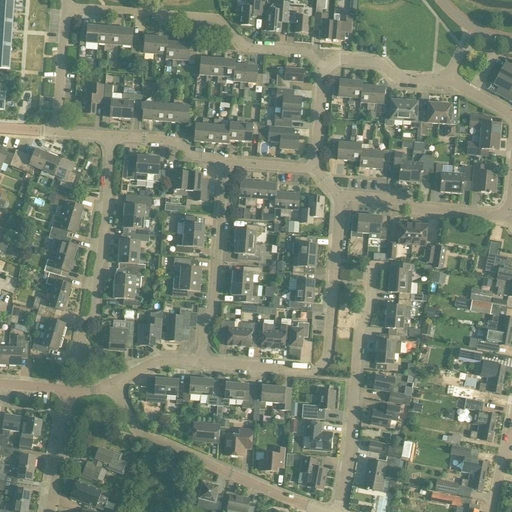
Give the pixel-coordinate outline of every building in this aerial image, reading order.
[(0,0),(0,10),(13,11),(13,0),(0,0)] [(247,1),(246,8),(242,8),(241,26),(253,27),(254,19),(256,18),(262,17),(262,0),(258,0),(259,2),(247,1)] [(280,33),(281,23),(287,24),(288,20),(289,1),(286,1),(286,3),(277,2),(276,11),(268,10),(266,32),(280,33)] [(308,35),(309,17),(311,17),(312,9),(305,9),(305,5),(296,5),(296,1),(289,1),(288,20),(295,21),(294,34),(308,35)] [(0,22),(12,23),(13,11),(0,10),(0,22)] [(313,31),(320,32),(320,40),(331,41),(333,23),(327,22),(328,15),(314,14),(313,31)] [(333,15),(333,23),(331,41),(343,42),(344,34),(351,35),(352,17),(340,16),(339,15),(333,15)] [(0,33),(11,35),(12,23),(0,22),(0,33)] [(85,46),(86,44),(97,45),(99,27),(87,26),(86,34),(80,34),(79,46),(85,46)] [(97,45),(104,45),(104,51),(108,52),(110,28),(99,27),(97,45)] [(113,46),(120,47),(121,29),(110,28),(108,52),(112,52),(113,46)] [(120,47),(131,47),(130,56),(137,56),(138,44),(132,44),(133,30),(121,29),(120,47)] [(0,45),(10,46),(11,35),(0,33),(0,45)] [(144,45),(138,44),(137,56),(143,57),(143,54),(154,55),(156,38),(144,37),(144,45)] [(158,62),(159,56),(166,56),(167,43),(167,39),(156,38),(154,55),(154,61),(158,62)] [(176,67),(177,61),(178,44),(167,43),(166,56),(165,60),(172,61),(172,67),(176,67)] [(195,53),(189,52),(190,45),(178,44),(177,61),(188,62),(188,64),(194,65),(195,53)] [(0,57),(9,58),(10,46),(0,45),(0,57)] [(0,69),(9,70),(9,58),(0,57),(0,69)] [(210,83),(211,77),(212,60),(200,59),(199,76),(206,77),(206,83),(210,83)] [(211,77),(218,78),(217,84),(221,84),(223,60),(212,60),(211,77)] [(225,84),(226,78),(233,79),(235,65),(235,61),(223,60),(221,84),(225,84)] [(511,62),(510,66),(505,64),(499,74),(511,81),(511,62)] [(244,90),(244,84),(246,66),(235,65),(233,79),(233,83),(240,83),(239,90),(244,90)] [(262,75),(257,75),(257,67),(246,66),(244,84),(255,85),(255,87),(262,87),(262,75)] [(275,89),(277,89),(289,90),(289,82),(302,83),(303,70),(285,69),(285,76),(277,76),(275,89)] [(511,102),(511,87),(511,88),(511,87),(511,81),(499,74),(493,85),(498,88),(495,94),(511,103),(511,102)] [(339,81),(338,89),(332,88),(332,100),(338,100),(338,98),(349,99),(351,82),(339,81)] [(353,105),(353,99),(360,100),(360,104),(362,82),(351,82),(349,99),(349,105),(353,105)] [(360,104),(367,104),(367,111),(371,111),(373,87),(362,87),(362,83),(362,82),(360,104)] [(89,84),(88,96),(81,95),(80,114),(95,115),(95,106),(102,106),(104,85),(89,84)] [(104,93),(102,117),(110,117),(110,118),(121,119),(123,95),(111,94),(112,86),(105,86),(104,93)] [(376,105),(383,106),(385,88),(373,87),(371,111),(376,111),(376,105)] [(275,108),(282,109),(300,110),(301,98),(293,98),(294,90),(289,90),(277,89),(275,108)] [(123,95),(121,119),(132,120),(132,113),(134,113),(135,108),(140,108),(141,96),(123,95)] [(143,103),(142,121),(153,122),(155,98),(151,98),(151,104),(143,103)] [(155,98),(153,122),(165,123),(166,105),(159,105),(160,98),(155,98)] [(166,105),(165,123),(176,124),(178,100),(174,99),(173,106),(166,105)] [(178,100),(176,124),(188,124),(189,107),(182,106),(182,100),(178,100)] [(393,127),(394,121),(402,122),(404,102),(390,101),(390,110),(385,109),(384,126),(393,127)] [(402,122),(411,122),(410,128),(417,129),(417,138),(419,139),(419,135),(420,123),(421,112),(416,112),(417,103),(404,102),(402,122)] [(428,104),(427,123),(420,123),(419,135),(426,136),(427,130),(431,130),(431,124),(438,125),(440,105),(428,104)] [(456,126),(450,126),(452,106),(440,105),(438,125),(445,125),(444,137),(455,138),(456,126)] [(282,109),(282,115),(275,114),(274,127),(291,129),(292,121),(299,122),(300,110),(282,109)] [(475,137),(480,137),(499,138),(500,125),(491,124),(492,117),(470,115),(469,129),(476,129),(475,137)] [(237,118),(237,124),(230,124),(228,145),(229,141),(240,142),(241,124),(242,118),(237,118)] [(203,119),(202,125),(195,125),(194,142),(206,143),(207,126),(207,120),(203,119)] [(214,126),(207,126),(206,143),(217,144),(218,120),(214,120),(214,126)] [(229,127),(222,127),(223,121),(218,120),(217,144),(228,145),(230,124),(229,124),(229,127)] [(253,123),(253,125),(241,124),(240,142),(251,143),(252,135),(258,136),(259,124),(253,123)] [(268,142),(280,143),(280,149),(297,150),(298,136),(293,136),(294,129),(291,129),(274,127),(269,127),(268,142)] [(488,158),(488,151),(498,151),(499,138),(480,137),(480,144),(467,143),(466,156),(488,158)] [(350,138),(349,144),(348,162),(359,163),(359,168),(359,169),(361,145),(354,145),(355,138),(350,138)] [(331,152),(337,153),(337,161),(348,162),(349,144),(338,143),(339,141),(332,141),(331,152)] [(424,152),(425,143),(415,142),(414,150),(424,152)] [(368,145),(368,152),(361,151),(361,145),(359,169),(370,169),(372,152),(373,146),(368,145)] [(0,171),(3,164),(9,166),(14,155),(1,150),(0,152),(0,171)] [(34,168),(41,171),(47,155),(35,150),(31,160),(25,157),(20,170),(32,175),(34,168)] [(383,153),(372,152),(370,169),(382,170),(383,163),(389,163),(390,152),(390,151),(384,151),(383,153)] [(393,168),(400,169),(398,182),(410,183),(411,163),(406,162),(407,158),(403,154),(390,152),(389,163),(393,163),(393,168)] [(9,166),(15,168),(20,155),(15,153),(14,155),(9,166)] [(15,168),(20,170),(25,157),(20,155),(15,168)] [(60,160),(47,155),(41,171),(54,176),(60,160)] [(423,156),(418,164),(411,163),(410,183),(421,184),(422,169),(433,170),(434,157),(423,156)] [(129,180),(146,182),(148,157),(137,157),(137,162),(129,162),(128,168),(127,168),(126,179),(129,179),(129,180)] [(159,158),(148,157),(146,182),(163,183),(164,171),(158,171),(159,158)] [(54,176),(55,176),(54,178),(57,179),(58,182),(61,183),(59,186),(70,190),(76,175),(70,172),(73,165),(60,160),(54,176)] [(435,180),(441,180),(439,193),(451,194),(452,174),(441,173),(442,165),(436,165),(435,180)] [(471,190),(478,191),(478,192),(495,194),(496,181),(491,181),(492,173),(486,173),(487,166),(473,165),(471,190)] [(464,167),(464,175),(452,174),(451,194),(462,195),(463,182),(469,182),(471,168),(464,167)] [(180,197),(180,191),(187,191),(189,174),(176,173),(176,175),(168,174),(166,196),(180,197)] [(209,181),(201,180),(201,175),(189,174),(187,191),(193,192),(193,202),(207,203),(209,181)] [(238,198),(245,199),(245,206),(250,207),(252,183),(240,182),(238,198)] [(256,200),(263,200),(264,184),(252,183),(250,207),(256,207),(256,200)] [(268,208),(274,209),(276,185),(264,184),(263,200),(269,201),(268,208)] [(280,217),(285,218),(287,194),(276,193),(276,185),(274,209),(281,210),(280,217)] [(56,214),(62,216),(79,221),(82,208),(76,206),(78,200),(57,194),(54,206),(58,207),(56,214)] [(300,195),(287,194),(285,218),(287,218),(286,223),(288,223),(288,227),(286,227),(285,233),(298,234),(299,223),(290,222),(290,218),(291,218),(291,211),(298,211),(300,195)] [(313,225),(314,218),(322,218),(323,199),(309,198),(308,210),(301,209),(300,224),(313,225)] [(129,199),(128,206),(124,205),(124,217),(149,219),(150,208),(152,208),(152,201),(129,199)] [(62,216),(60,224),(53,222),(50,233),(67,238),(68,232),(75,234),(79,221),(62,216)] [(362,239),(362,234),(368,235),(370,217),(358,216),(352,216),(350,238),(362,239)] [(131,229),(130,235),(149,237),(149,231),(148,231),(149,219),(124,217),(123,229),(131,229)] [(203,237),(204,225),(205,219),(178,217),(176,235),(177,235),(183,236),(203,237)] [(387,229),(380,228),(381,218),(370,217),(368,235),(369,235),(368,239),(386,241),(387,229)] [(398,245),(412,246),(413,225),(400,224),(398,245)] [(427,226),(413,225),(412,246),(425,247),(427,226)] [(246,226),(246,232),(236,231),(235,243),(255,244),(255,238),(258,238),(261,235),(261,233),(263,233),(263,227),(246,226)] [(0,238),(9,242),(10,242),(13,233),(0,227),(0,238)] [(50,254),(56,255),(73,260),(77,247),(70,245),(71,239),(67,238),(50,233),(48,239),(53,241),(52,246),(53,246),(50,254)] [(130,235),(130,241),(120,241),(119,252),(139,254),(140,242),(149,243),(149,237),(130,235)] [(202,249),(203,237),(183,236),(177,235),(177,247),(175,247),(175,253),(189,254),(189,248),(202,249)] [(0,251),(5,253),(9,242),(0,238),(0,251)] [(317,245),(306,245),(307,239),(295,238),(295,243),(293,243),(292,255),(298,256),(316,257),(317,245)] [(259,251),(254,250),(255,244),(235,243),(234,254),(238,255),(237,261),(260,262),(261,256),(259,256),(259,251)] [(395,261),(397,244),(388,243),(386,260),(395,261)] [(424,264),(433,265),(435,247),(427,246),(424,264)] [(433,269),(443,270),(446,248),(436,247),(433,269)] [(126,265),(125,271),(145,272),(145,266),(138,265),(139,254),(119,252),(118,264),(126,265)] [(56,255),(54,262),(47,261),(44,272),(49,274),(60,277),(62,271),(69,273),(73,260),(56,255)] [(497,281),(497,282),(511,284),(511,269),(509,269),(511,259),(488,255),(485,271),(497,273),(496,281),(497,281)] [(298,256),(297,267),(293,267),(292,273),(304,274),(305,268),(315,269),(316,257),(298,256)] [(180,273),(180,279),(200,281),(201,269),(192,269),(193,260),(174,259),(173,268),(175,271),(177,273),(180,273)] [(401,264),(400,271),(389,270),(389,281),(411,283),(412,272),(413,272),(414,265),(401,264)] [(243,268),(243,274),(233,273),(232,285),(252,286),(252,274),(260,275),(260,269),(243,268)] [(125,271),(125,276),(115,276),(114,287),(134,289),(140,290),(141,278),(144,278),(145,272),(125,271)] [(304,280),(304,274),(292,273),(292,280),(290,279),(289,291),(313,293),(314,281),(304,280)] [(434,273),(432,282),(444,285),(445,275),(434,273)] [(65,278),(60,277),(49,274),(46,285),(52,287),(50,294),(67,299),(71,286),(64,284),(65,278)] [(6,277),(5,281),(1,290),(7,293),(12,280),(6,277)] [(189,298),(189,292),(199,293),(200,281),(180,279),(174,279),(172,296),(189,298)] [(18,282),(12,280),(7,293),(13,295),(18,282)] [(388,293),(398,294),(398,300),(410,301),(411,283),(389,281),(388,293)] [(497,295),(503,296),(511,297),(511,284),(497,282),(495,288),(498,288),(497,295)] [(258,286),(252,286),(232,285),(231,296),(241,297),(240,303),(258,305),(258,298),(258,286)] [(137,295),(134,295),(134,289),(114,287),(113,299),(124,300),(123,306),(140,307),(140,300),(137,295)] [(266,296),(273,297),(274,287),(266,287),(266,296)] [(471,289),(469,301),(490,304),(492,293),(471,289)] [(301,310),(302,304),(312,305),(313,293),(289,291),(289,292),(290,292),(289,309),(301,310)] [(50,294),(48,302),(36,298),(32,309),(38,311),(54,316),(56,310),(63,312),(67,299),(50,294)] [(490,305),(490,304),(469,301),(461,299),(461,302),(455,301),(454,307),(457,307),(457,309),(490,315),(492,305),(490,305)] [(398,300),(397,307),(387,306),(386,317),(403,319),(404,307),(409,307),(410,301),(398,300)] [(434,319),(436,309),(427,308),(426,317),(434,319)] [(125,320),(124,331),(111,330),(110,350),(125,351),(126,337),(133,337),(134,311),(124,310),(123,320),(125,320)] [(181,343),(181,342),(188,342),(190,313),(186,313),(185,311),(180,310),(179,317),(168,317),(166,342),(181,343)] [(35,330),(44,333),(61,338),(65,325),(58,323),(59,317),(54,316),(38,311),(35,322),(37,323),(35,330)] [(511,331),(511,319),(499,317),(493,316),(491,322),(488,321),(487,329),(511,333),(511,331)] [(408,331),(403,330),(403,319),(386,317),(385,329),(395,330),(395,336),(400,337),(407,337),(408,331)] [(147,319),(146,327),(137,326),(137,337),(139,337),(138,345),(154,346),(154,341),(160,342),(162,320),(147,319)] [(226,339),(228,339),(227,346),(238,347),(240,329),(234,329),(234,322),(221,321),(220,336),(226,336),(226,339)] [(250,347),(255,348),(257,324),(240,323),(240,329),(238,347),(250,348),(250,347)] [(255,348),(261,348),(261,349),(273,350),(274,332),(275,326),(257,324),(255,348)] [(298,324),(297,330),(291,329),(289,347),(301,348),(302,338),(307,339),(309,324),(298,324)] [(422,336),(433,338),(435,326),(425,324),(422,336)] [(280,326),(280,332),(274,332),(273,350),(283,351),(284,341),(288,341),(290,326),(280,326)] [(409,336),(420,337),(420,329),(410,328),(409,336)] [(509,347),(510,340),(511,340),(511,339),(511,334),(511,333),(487,329),(484,341),(477,340),(476,349),(492,352),(493,344),(509,347)] [(48,355),(50,349),(57,351),(61,338),(44,333),(42,341),(35,338),(32,350),(48,355)] [(377,341),(376,353),(400,354),(401,343),(400,343),(400,337),(395,336),(388,335),(388,342),(377,341)] [(17,336),(16,349),(9,349),(8,366),(21,367),(21,359),(27,359),(28,342),(25,342),(25,337),(17,336)] [(0,340),(0,365),(8,366),(9,349),(1,348),(1,341),(0,340)] [(458,360),(480,364),(482,354),(460,350),(458,360)] [(398,366),(393,366),(394,355),(400,355),(400,354),(376,353),(375,364),(386,365),(385,371),(397,372),(398,366)] [(482,370),(488,371),(487,378),(503,381),(505,367),(484,363),(482,370)] [(409,407),(411,397),(391,393),(394,379),(376,375),(373,390),(390,393),(388,403),(409,407)] [(476,377),(476,376),(467,375),(465,388),(475,390),(477,377),(476,377)] [(158,403),(159,396),(165,396),(167,380),(147,378),(146,402),(158,403)] [(478,391),(485,392),(490,393),(500,395),(503,381),(487,378),(486,385),(480,384),(478,391)] [(189,395),(200,396),(202,380),(190,379),(190,380),(184,379),(182,401),(182,405),(188,406),(189,395)] [(178,381),(167,380),(165,396),(177,397),(178,381)] [(219,381),(213,381),(202,380),(200,396),(207,397),(206,405),(208,406),(217,407),(219,385),(219,381)] [(229,400),(236,401),(237,384),(226,384),(225,385),(219,385),(217,407),(217,411),(221,411),(221,407),(229,408),(229,400)] [(236,401),(242,401),(242,409),(253,410),(255,389),(248,388),(248,385),(237,384),(236,401)] [(262,389),(255,389),(253,410),(265,410),(265,403),(272,404),(273,387),(262,386),(262,389)] [(453,386),(451,396),(472,400),(473,390),(453,386)] [(292,389),(285,388),(273,387),(272,404),(278,404),(278,411),(290,412),(292,389)] [(324,421),(325,410),(333,411),(335,392),(321,391),(319,407),(302,405),(301,419),(324,421)] [(472,425),(478,426),(494,429),(496,415),(481,413),(483,403),(466,399),(464,410),(474,412),(472,425)] [(397,422),(399,408),(387,405),(386,413),(373,411),(370,426),(388,429),(390,421),(397,422)] [(2,430),(3,430),(2,436),(0,435),(0,447),(7,448),(9,431),(17,433),(19,418),(4,416),(2,430)] [(31,450),(33,436),(38,437),(41,421),(27,419),(25,435),(21,434),(19,450),(21,451),(32,452),(32,450),(31,450)] [(302,437),(310,438),(309,450),(330,452),(331,434),(323,433),(324,424),(304,423),(302,437)] [(208,442),(208,443),(218,444),(219,426),(194,424),(192,441),(208,442)] [(469,439),(475,440),(491,443),(494,429),(478,426),(477,433),(471,432),(469,439)] [(239,429),(239,437),(226,436),(225,456),(243,457),(243,450),(251,451),(253,430),(239,429)] [(448,434),(446,443),(461,446),(463,437),(448,434)] [(405,441),(402,457),(409,459),(412,443),(405,441)] [(370,442),(368,452),(380,455),(382,445),(370,442)] [(376,460),(376,463),(368,462),(363,489),(381,492),(383,478),(396,480),(402,448),(389,446),(388,454),(386,455),(385,458),(386,458),(386,462),(376,460)] [(450,452),(450,455),(469,459),(471,450),(448,446),(447,452),(450,452)] [(11,449),(7,448),(0,447),(0,456),(3,457),(10,458),(11,455),(12,449),(11,449)] [(275,448),(274,455),(264,454),(263,461),(260,461),(259,471),(276,473),(277,469),(284,470),(286,449),(275,448)] [(103,463),(107,464),(106,469),(123,476),(127,464),(120,461),(122,455),(113,452),(112,454),(99,449),(95,460),(93,459),(91,464),(87,462),(82,475),(97,481),(102,468),(101,467),(103,463)] [(13,456),(12,462),(20,463),(19,467),(33,470),(35,458),(21,455),(13,454),(13,456)] [(299,473),(309,475),(307,487),(322,490),(326,470),(316,469),(318,460),(302,457),(299,473)] [(487,464),(472,461),(466,460),(465,467),(462,466),(460,467),(459,473),(469,475),(484,478),(487,464)] [(9,478),(17,479),(32,481),(33,470),(19,467),(11,466),(9,478)] [(168,479),(182,482),(184,470),(171,467),(168,479)] [(469,475),(468,481),(462,480),(460,487),(467,488),(472,489),(472,490),(482,491),(484,478),(469,475)] [(459,485),(436,481),(434,493),(456,496),(459,485)] [(102,492),(77,482),(70,499),(95,508),(102,492)] [(202,483),(198,499),(206,501),(204,509),(212,511),(211,511),(218,511),(221,503),(215,501),(218,487),(211,485),(211,483),(204,482),(204,484),(202,483)] [(5,495),(15,497),(14,501),(28,503),(30,491),(16,489),(16,490),(6,489),(5,495)] [(461,507),(461,503),(470,505),(471,499),(462,498),(432,493),(430,502),(461,507)] [(177,494),(172,511),(183,511),(187,496),(177,494)] [(253,511),(254,508),(247,506),(249,500),(230,496),(227,510),(226,511),(253,511)] [(14,501),(13,506),(5,504),(4,511),(0,510),(0,511),(26,511),(28,503),(14,501)]
